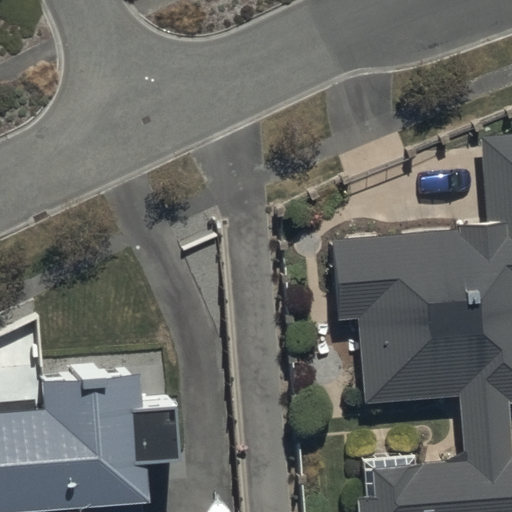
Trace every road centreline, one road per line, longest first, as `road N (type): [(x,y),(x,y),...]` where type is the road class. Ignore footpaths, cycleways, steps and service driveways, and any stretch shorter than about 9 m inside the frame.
road 1 (residential): [(407,0),(141,123)]
road 2 (residential): [(141,123),(0,191)]
road 3 (residential): [(141,123),(83,0)]
